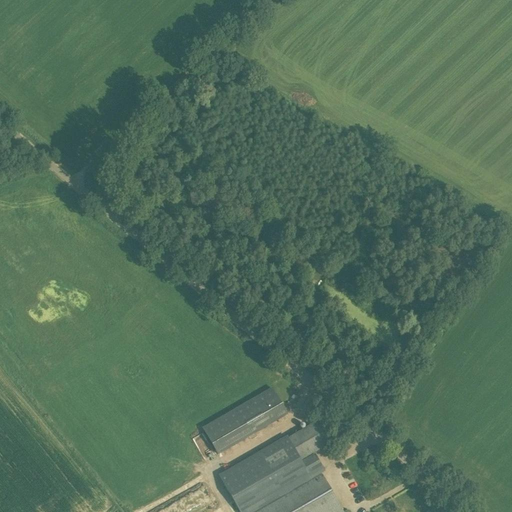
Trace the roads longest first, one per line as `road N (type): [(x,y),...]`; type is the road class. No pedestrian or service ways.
road 1 (unclassified): [(467,511),(0,122)]
road 2 (track): [(271,0),(73,184)]
